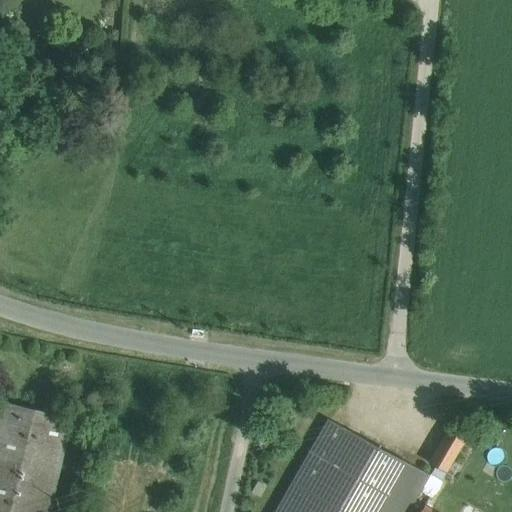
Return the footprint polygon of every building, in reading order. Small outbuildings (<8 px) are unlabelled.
[(0,401),(0,511),(48,511),(70,418),(0,401)] [(328,418),(273,511),(315,511),(359,435),(328,418)] [(453,420),(428,462),(445,472),(471,430),(453,420)] [(359,435),(315,511),(367,511),(398,458),(359,435)] [(398,458),(367,511),(407,511),(414,501),(429,475),(398,458)] [(432,509),(425,505),(424,506),(414,501),(407,511),(431,511),(432,509)]
